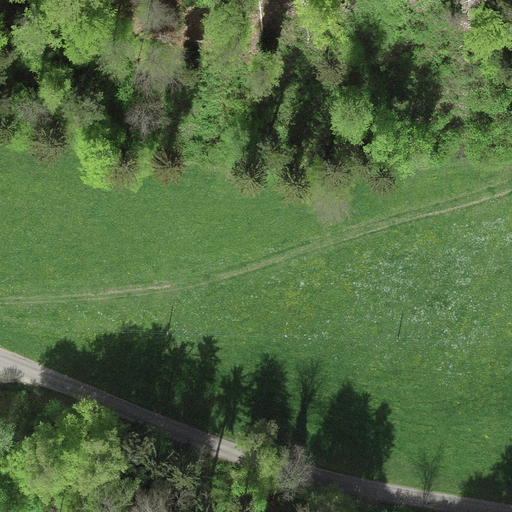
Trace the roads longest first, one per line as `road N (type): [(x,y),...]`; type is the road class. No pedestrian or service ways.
road 1 (unclassified): [(0,359),(240,457),(507,511)]
road 2 (track): [(0,299),(221,278),(511,182)]
